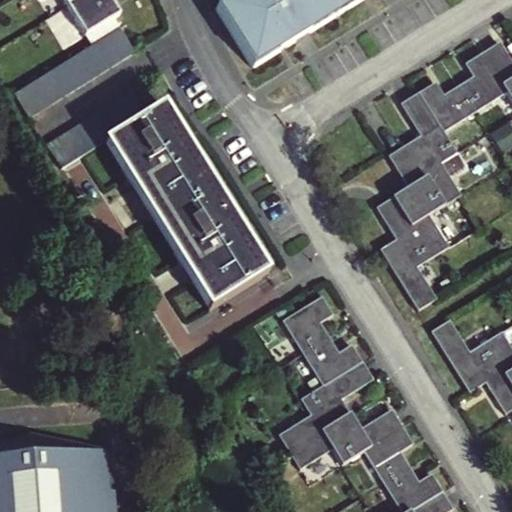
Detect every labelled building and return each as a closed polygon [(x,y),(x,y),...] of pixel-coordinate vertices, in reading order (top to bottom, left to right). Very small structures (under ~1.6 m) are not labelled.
[(76,0),(67,6),(87,38),(122,16),(112,1),(114,0),(76,0)] [(232,0),(215,11),(252,70),(363,0),(232,0)] [(380,253),(416,314),(434,303),(415,271),(447,250),(428,217),(460,198),(440,166),(455,156),(442,135),(506,96),(511,105),(511,67),(498,46),(464,68),(473,82),(444,100),(434,86),(401,107),(420,139),(389,158),(408,191),(376,211),(396,244),(380,253)] [(269,275),(164,109),(102,144),(208,314),(269,275)] [(504,151),(511,147),(511,126),(511,123),(494,132),(504,151)] [(447,511),(426,477),(413,486),(395,455),(407,448),(386,413),(356,432),(336,400),(368,381),(346,346),(333,354),(316,325),(329,317),(320,302),(280,326),(318,388),(296,401),(305,416),(273,435),(296,472),(328,453),(336,467),(358,453),(394,511),(447,511)] [(511,354),(500,335),(467,355),(447,323),(429,335),(467,396),(483,385),(503,416),(511,410),(511,354)] [(26,441),(0,449),(0,511),(113,511),(113,497),(103,497),(100,455),(26,441)]
